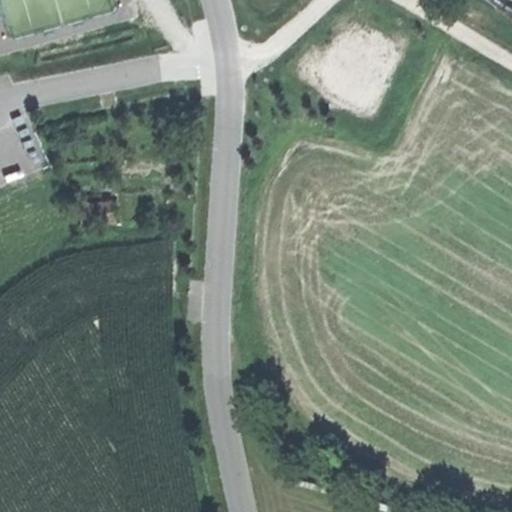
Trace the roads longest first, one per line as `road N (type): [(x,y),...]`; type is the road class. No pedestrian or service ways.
road 1 (residential): [(241,511),(213,347),(230,84),(212,0)]
road 2 (track): [(326,0),(260,53),(0,101)]
road 3 (track): [(406,0),(511,63)]
